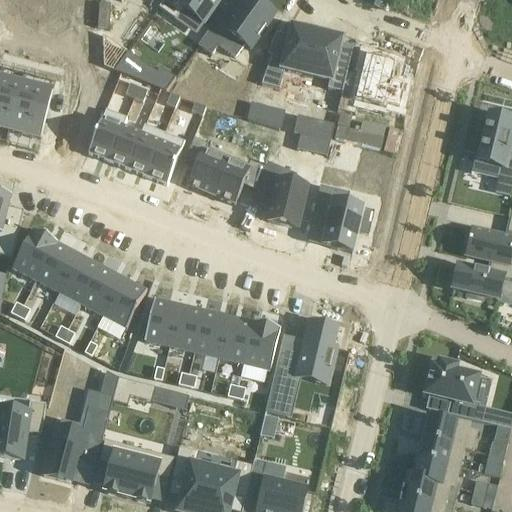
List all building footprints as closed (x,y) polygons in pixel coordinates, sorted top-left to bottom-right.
[(166,0),(159,11),(175,22),(183,12),(203,26),(218,6),(215,4),(217,0),(166,0)] [(224,12),(198,49),(211,58),(218,49),(235,61),(244,48),(249,52),(275,16),(252,0),(247,0),(234,19),(224,12)] [(272,58),(261,87),(280,92),(284,74),(307,79),(317,36),(306,33),(306,31),(295,28),(295,31),(292,30),(284,61),(272,58)] [(317,36),(307,79),(329,84),(327,92),(342,95),(347,76),(348,71),(336,68),(342,42),(317,36)] [(342,95),(337,115),(355,119),(358,107),(383,113),(382,118),(384,119),(386,110),(398,113),(404,89),(392,87),(396,67),(365,60),(361,79),(347,76),(342,95)] [(477,99),(511,109),(511,83),(484,75),(477,99)] [(0,81),(0,106),(15,110),(21,87),(0,81)] [(21,87),(15,110),(37,116),(40,105),(49,107),(53,95),(21,87)] [(134,101),(139,90),(130,87),(125,98),(134,101)] [(147,94),(139,90),(134,101),(143,105),(147,94)] [(180,100),(171,96),(166,107),(175,111),(180,100)] [(40,105),(37,116),(47,118),(49,107),(40,105)] [(0,106),(0,131),(9,133),(15,110),(0,106)] [(206,110),(195,106),(191,115),(202,119),(206,110)] [(15,110),(9,133),(41,141),(44,129),(34,127),(37,116),(15,110)] [(122,130),(123,131),(127,122),(106,113),(88,156),(108,165),(122,130)] [(37,116),(34,127),(44,129),(47,118),(37,116)] [(339,129),(335,142),(380,154),(383,141),(348,132),(351,120),(340,117),(336,128),(339,129)] [(473,159),(469,179),(498,185),(499,179),(511,181),(511,147),(508,147),(511,126),(484,121),(477,160),(473,159)] [(147,180),(164,137),(144,129),(141,138),(142,138),(128,172),(147,180)] [(142,138),(141,138),(123,131),(122,130),(108,165),(128,172),(142,138)] [(185,145),(164,137),(147,180),(167,188),(185,145)] [(194,142),(184,165),(196,169),(187,189),(211,199),(227,159),(206,151),(208,147),(194,142)] [(227,159),(211,199),(235,209),(243,189),(254,193),(264,170),(250,164),(248,168),(227,159)] [(254,193),(250,204),(252,205),(255,197),(273,204),(268,224),(297,231),(307,190),(294,187),(297,177),(266,165),(264,170),(254,193)] [(319,189),(311,225),(327,229),(325,240),(332,242),(330,250),(352,256),(356,236),(368,239),(374,215),(346,208),(349,196),(319,189)] [(0,195),(0,257),(12,261),(24,214),(8,210),(11,198),(0,195)] [(511,240),(474,231),(467,258),(510,268),(511,260),(511,240)] [(33,233),(11,274),(34,287),(56,245),(33,233)] [(56,245),(34,287),(56,298),(78,257),(56,245)] [(78,257),(56,298),(79,310),(101,269),(78,257)] [(459,271),(454,294),(469,298),(468,302),(484,306),(485,302),(501,305),(506,282),(511,283),(511,268),(493,264),(489,278),(459,271)] [(101,269),(79,310),(101,322),(123,281),(101,269)] [(123,281),(101,322),(124,334),(146,293),(123,281)] [(155,302),(145,348),(170,354),(181,308),(155,302)] [(16,306),(10,316),(17,320),(23,310),(16,306)] [(181,308),(170,354),(195,359),(205,314),(181,308)] [(23,310),(17,320),(24,324),(30,313),(23,310)] [(205,314),(195,359),(219,365),(230,320),(205,314)] [(230,320),(219,365),(244,371),(254,326),(230,320)] [(282,346),(265,415),(286,420),(297,374),(328,381),(335,351),(331,351),(329,350),(329,349),(334,330),(309,325),(303,349),(303,351),(301,351),(282,346)] [(254,326),(244,371),(269,377),(280,332),(254,326)] [(61,329),(55,340),(62,344),(68,333),(61,329)] [(68,333),(62,344),(69,348),(75,337),(68,333)] [(90,345),(84,356),(91,359),(97,349),(90,345)] [(432,369),(425,398),(450,404),(447,417),(482,426),(485,411),(480,409),(480,406),(472,405),(478,380),(455,375),(456,369),(439,365),(437,370),(432,369)] [(156,371),(154,382),(162,384),(164,373),(156,371)] [(113,401),(118,381),(116,380),(106,375),(100,397),(112,400),(113,401)] [(181,376),(178,388),(186,390),(189,378),(181,376)] [(189,378),(186,390),(194,392),(197,380),(189,378)] [(113,401),(112,404),(127,408),(130,399),(151,405),(155,390),(118,381),(113,401)] [(230,388),(227,400),(235,402),(238,390),(230,388)] [(238,390),(235,402),(243,403),(246,392),(238,390)] [(174,395),(170,410),(185,414),(189,399),(174,395)] [(0,410),(0,459),(22,463),(27,435),(41,437),(46,407),(30,405),(28,415),(0,410)] [(56,430),(44,478),(70,485),(74,470),(77,471),(79,463),(96,467),(109,416),(88,410),(82,436),(56,430)] [(511,425),(511,419),(492,415),(489,427),(510,432),(511,425)] [(274,442),(278,422),(265,419),(260,439),(274,442)] [(427,421),(422,442),(473,454),(478,433),(427,421)] [(422,442),(418,461),(459,471),(463,452),(473,454),(422,442)] [(104,443),(98,466),(110,469),(103,494),(105,495),(118,499),(118,498),(127,500),(139,452),(104,443)] [(498,447),(495,459),(504,461),(507,449),(498,447)] [(139,452),(127,500),(135,503),(148,506),(150,507),(156,481),(168,484),(174,461),(139,452)] [(178,456),(172,480),(185,484),(178,511),(203,511),(214,474),(197,469),(199,461),(178,456)] [(490,458),(485,478),(499,481),(504,461),(495,459),(490,458)] [(408,479),(407,480),(454,491),(454,490),(459,471),(418,461),(413,479),(413,480),(408,479)] [(245,499),(243,509),(254,511),(301,511),(306,494),(308,485),(307,485),(305,493),(282,488),(286,470),(264,465),(262,477),(251,474),(251,475),(249,482),(245,499)] [(214,474),(203,511),(229,511),(233,496),(245,499),(249,482),(251,475),(233,470),(231,478),(214,474)] [(407,480),(405,492),(402,491),(401,499),(453,511),(458,491),(454,490),(454,491),(407,480)] [(488,487),(485,498),(495,501),(498,489),(488,487)] [(485,498),(483,510),(490,511),(492,511),(495,501),(485,498)] [(401,499),(399,507),(401,508),(399,511),(453,511),(401,499)]
